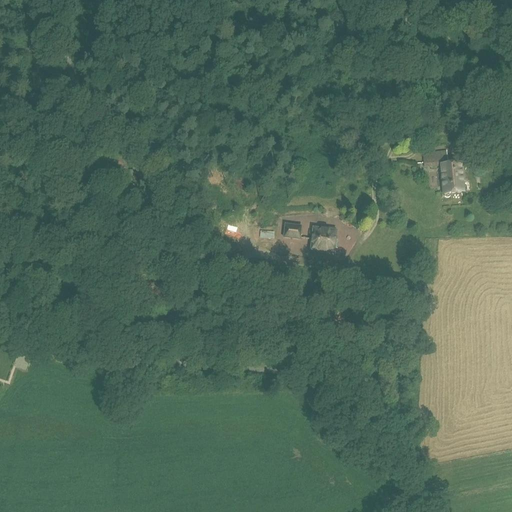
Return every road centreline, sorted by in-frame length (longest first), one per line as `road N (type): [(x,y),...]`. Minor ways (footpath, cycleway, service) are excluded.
road 1 (unclassified): [(351,369),(309,327),(178,232),(94,113),(42,0)]
road 2 (unclassified): [(351,369),(74,362),(0,339)]
road 3 (unclassified): [(408,153),(380,165),(372,222),(349,267),(411,307),(414,327),(408,339),(370,357),(360,379)]
road 4 (unclassified): [(433,511),(360,379)]
